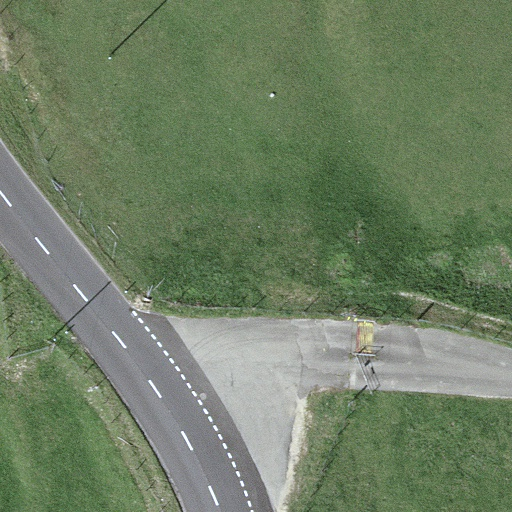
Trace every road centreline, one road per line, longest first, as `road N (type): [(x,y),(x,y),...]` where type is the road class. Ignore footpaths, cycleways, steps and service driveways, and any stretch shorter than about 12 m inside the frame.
road 1 (tertiary): [(0,187),(151,384),(220,511)]
road 2 (track): [(151,384),(312,355),(511,376)]
